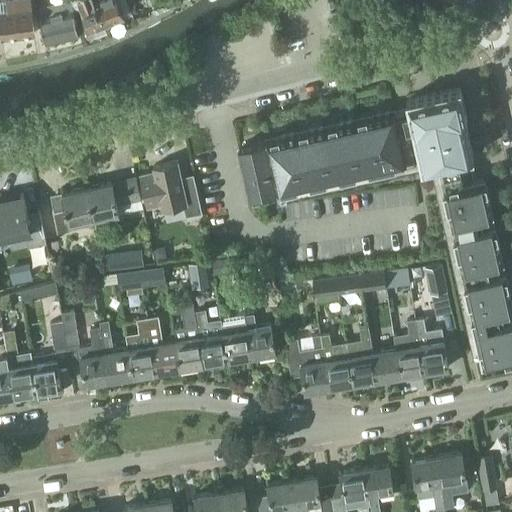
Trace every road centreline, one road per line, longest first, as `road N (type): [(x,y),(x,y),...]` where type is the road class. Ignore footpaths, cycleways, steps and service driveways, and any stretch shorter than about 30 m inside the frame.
road 1 (residential): [(0,146),(30,145),(497,27)]
road 2 (residential): [(336,430),(185,396),(0,423)]
road 3 (residential): [(0,490),(336,430)]
road 4 (residential): [(336,430),(511,393)]
